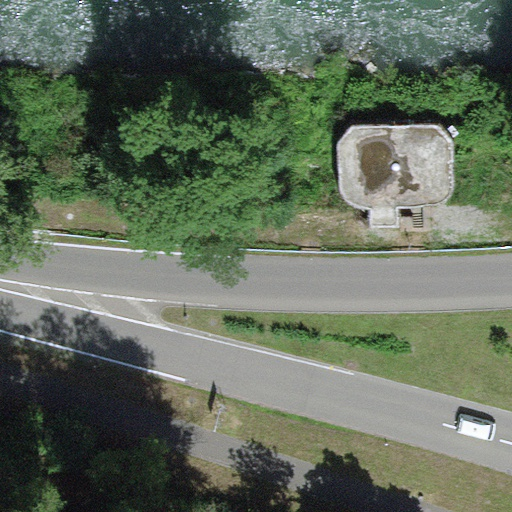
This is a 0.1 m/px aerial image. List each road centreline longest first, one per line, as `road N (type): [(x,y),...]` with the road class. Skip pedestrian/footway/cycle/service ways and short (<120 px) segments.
road 1 (primary): [(0,301),(511,444)]
road 2 (primary): [(511,272),(277,282),(0,261)]
